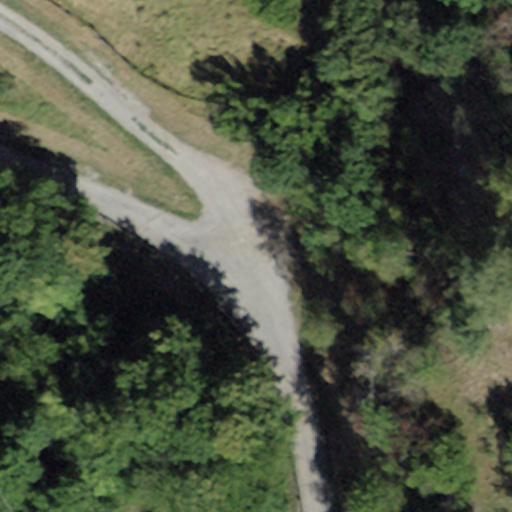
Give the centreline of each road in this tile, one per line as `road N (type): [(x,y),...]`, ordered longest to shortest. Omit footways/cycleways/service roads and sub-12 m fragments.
road 1 (unclassified): [(0,157),(247,263),(274,305),(322,511)]
road 2 (track): [(0,15),(72,65),(215,189),(247,263)]
